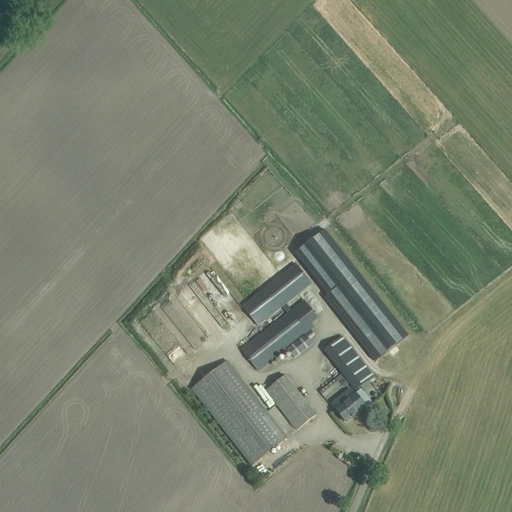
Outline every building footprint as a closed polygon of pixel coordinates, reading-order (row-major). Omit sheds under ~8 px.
[(306,245),(300,249),(333,292),(328,296),(325,298),(375,362),(406,338),(408,336),(407,335),(326,229),(306,245)] [(304,301),(297,306),(292,310),(287,304),(312,285),(295,264),(242,306),(258,326),(283,307),(287,314),(242,350),(259,371),(287,349),(294,358),(312,344),(309,340),(315,335),(311,330),(314,328),(309,322),(316,317),(304,301)] [(342,336),(324,351),(356,391),(374,376),(342,336)] [(227,362),(192,389),(252,466),(287,439),(227,362)] [(316,415),(310,408),(285,376),(266,391),(291,423),(297,430),(316,415)] [(335,378),(322,394),(328,399),(341,383),(335,378)] [(366,406),(360,399),(356,393),(336,410),(346,422),(366,406)]
